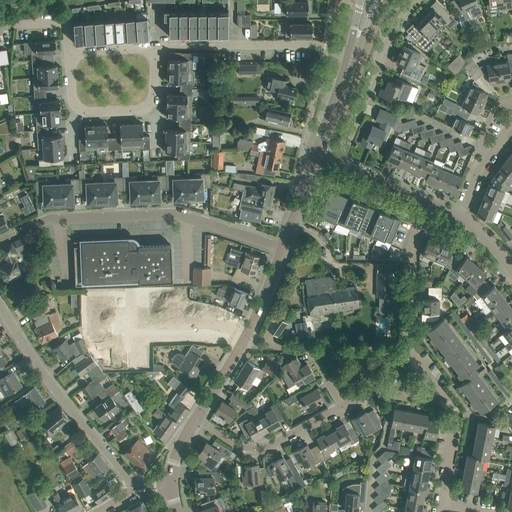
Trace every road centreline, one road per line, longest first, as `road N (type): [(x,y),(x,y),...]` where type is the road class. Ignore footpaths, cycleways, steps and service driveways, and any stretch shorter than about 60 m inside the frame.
road 1 (residential): [(0,240),(48,220),(174,214),(282,247)]
road 2 (residential): [(138,490),(0,303)]
road 3 (residential): [(440,389),(407,328),(408,255),(426,201)]
road 4 (residential): [(352,55),(312,45),(156,47)]
road 5 (tertiary): [(196,418),(240,347),(282,247)]
road 6 (residential): [(416,0),(380,57),(337,163)]
road 7 (residential): [(196,418),(257,452),(342,405)]
road 8 (residential): [(368,511),(373,456),(383,446),(394,390)]
road 9 (residential): [(441,503),(457,414),(440,389)]
